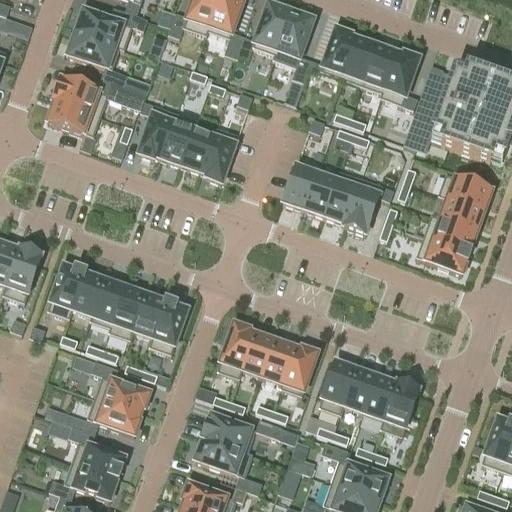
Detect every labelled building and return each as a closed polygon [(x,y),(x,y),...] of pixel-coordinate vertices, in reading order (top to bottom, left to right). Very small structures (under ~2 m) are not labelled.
[(106,0),(127,7),(123,18),(135,22),(142,0),(106,0)] [(174,20),(166,42),(178,46),(182,35),(204,43),(205,44),(206,39),(205,39),(219,0),(193,0),(185,23),(174,20)] [(219,0),(205,39),(206,39),(228,47),(222,62),(234,66),(242,44),(231,40),(244,2),(242,1),(242,0),(219,0)] [(0,8),(0,21),(4,23),(9,12),(0,8)] [(242,44),(234,66),(246,70),(251,55),(272,62),(273,63),(289,18),(280,15),(281,14),(269,9),(269,11),(266,10),(253,48),(242,44)] [(76,31),(73,39),(118,55),(118,56),(122,57),(131,34),(142,38),(146,26),(135,22),(123,18),(112,15),(108,26),(81,16),(81,19),(79,18),(75,30),(76,31)] [(272,62),(270,67),(272,67),(294,75),(290,86),(302,90),(306,79),(310,68),(299,64),(312,26),(309,26),(310,24),(298,20),(297,21),(289,18),(273,63),(272,62)] [(310,68),(306,79),(317,83),(319,79),(340,87),(354,45),(349,43),(350,41),(334,35),(321,72),(310,68)] [(69,47),(65,59),(66,60),(66,62),(103,75),(99,86),(111,91),(122,94),(126,83),(110,77),(118,56),(118,55),(73,39),(71,47),(69,47)] [(354,45),(340,87),(360,94),(375,52),(354,45)] [(375,52),(360,94),(379,100),(380,101),(395,60),(375,52)] [(379,100),(378,105),(379,105),(412,117),(416,105),(405,101),(418,65),(402,59),(401,62),(395,60),(380,101),(379,100)] [(401,151),(413,155),(441,77),(442,76),(430,72),(401,151)] [(190,76),(188,84),(203,89),(206,82),(190,76)] [(452,81),(429,146),(488,168),(491,159),(502,163),(507,148),(508,148),(511,136),(511,92),(465,76),(462,84),(452,81)] [(59,85),(51,107),(53,107),(99,123),(105,105),(139,117),(143,108),(145,102),(122,94),(111,91),(99,86),(95,98),(59,85)] [(209,89),(206,97),(221,102),(224,94),(209,89)] [(239,100),(235,112),(246,116),(250,104),(239,100)] [(49,114),(45,124),(47,125),(46,128),(92,144),(99,123),(53,107),(50,115),(49,114)] [(149,124),(137,161),(152,166),(153,164),(159,166),(175,120),(143,108),(139,117),(138,120),(149,124)] [(334,119),(331,127),(346,132),(349,124),(334,119)] [(175,120),(159,166),(179,173),(194,132),(195,132),(196,128),(175,120)] [(349,124),(346,132),(362,137),(365,129),(349,124)] [(311,126),(307,137),(318,141),(322,130),(311,126)] [(123,132),(118,147),(126,149),(131,135),(123,132)] [(194,132),(179,173),(200,180),(214,139),(213,139),(195,132),(194,132)] [(214,139),(200,180),(205,182),(204,185),(220,190),(238,142),(215,134),(213,139),(214,139)] [(337,135),(335,143),(350,148),(353,140),(337,135)] [(353,140),(350,148),(365,154),(368,146),(353,140)] [(295,168),(281,209),(303,217),(317,176),(295,168)] [(407,174),(401,190),(409,192),(414,177),(407,174)] [(317,176),(303,217),(323,224),(337,183),(336,183),(317,176)] [(337,183),(323,224),(342,231),(343,231),(360,186),(338,178),(336,183),(337,183)] [(444,180),(436,203),(445,206),(445,205),(482,218),(490,197),(444,180)] [(342,231),(341,233),(364,241),(377,205),(388,209),(392,197),(360,186),(343,231),(342,231)] [(401,190),(396,205),(404,207),(409,192),(401,190)] [(438,225),(438,226),(475,239),(482,218),(445,205),(445,206),(438,225)] [(388,214),(383,229),(391,232),(396,217),(388,214)] [(429,222),(422,243),(468,259),(469,258),(468,258),(475,239),(438,226),(438,225),(429,222)] [(383,229),(378,244),(385,247),(391,232),(383,229)] [(422,243),(414,264),(460,280),(464,269),(465,269),(468,259),(422,243)] [(0,249),(0,291),(4,292),(5,293),(18,256),(17,256),(0,249)] [(4,292),(0,302),(1,302),(23,310),(26,300),(39,264),(40,262),(18,254),(17,254),(17,256),(18,256),(5,293),(4,292)] [(49,308),(45,318),(67,325),(68,326),(71,316),(70,316),(83,279),(84,280),(84,279),(83,278),(73,275),(62,272),(49,308)] [(83,279),(70,316),(71,316),(89,323),(90,323),(103,286),(84,280),(83,279)] [(89,323),(88,328),(89,328),(108,335),(109,335),(124,294),(103,286),(90,323),(89,323)] [(108,335),(106,339),(107,340),(128,347),(129,347),(132,338),(131,338),(144,301),(124,294),(109,335),(108,335)] [(144,301),(131,338),(132,338),(150,344),(151,345),(164,308),(163,308),(144,301)] [(150,344),(147,354),(148,354),(169,362),(173,352),(186,316),(175,312),(175,311),(165,307),(164,307),(163,308),(164,308),(151,345),(150,344)] [(12,326),(8,337),(20,341),(24,330),(12,326)] [(218,369),(215,378),(237,386),(241,377),(240,376),(253,340),(247,338),(248,335),(232,330),(218,369)] [(32,332),(27,344),(39,349),(43,336),(32,332)] [(253,340),(240,376),(241,377),(260,384),(273,347),(253,340)] [(61,341),(58,349),(73,354),(76,347),(61,341)] [(273,347),(260,384),(279,391),(280,391),(293,354),(273,347)] [(87,350),(84,358),(99,363),(102,356),(87,350)] [(279,391),(278,395),(300,403),(302,399),(315,362),(315,359),(300,354),(299,356),(293,354),(280,391),(279,391)] [(102,356),(99,363),(114,369),(117,361),(102,356)] [(94,368),(90,379),(100,383),(93,404),(139,420),(141,415),(143,415),(148,400),(112,387),(116,376),(94,368)] [(320,405),(317,414),(338,422),(339,422),(342,413),(341,413),(354,376),(333,368),(320,405)] [(125,370),(123,378),(138,383),(140,376),(125,370)] [(140,376),(138,383),(153,389),(156,381),(140,376)] [(354,376),(341,413),(342,413),(362,420),(375,383),(354,376)] [(375,383),(362,420),(381,427),(382,427),(395,390),(394,390),(375,383)] [(381,427),(378,436),(379,436),(400,444),(403,435),(408,423),(413,410),(412,410),(417,396),(396,388),(395,388),(394,390),(395,390),(382,427),(381,427)] [(214,402),(211,409),(226,415),(229,407),(214,402)] [(93,404),(81,437),(93,441),(97,430),(133,442),(138,427),(137,427),(139,420),(93,404)] [(229,407),(226,415),(241,420),(244,412),(229,407)] [(254,418),(269,423),(271,416),(256,411),(254,418)] [(271,416),(269,423),(284,429),(287,421),(271,416)] [(200,443),(199,444),(201,445),(201,444),(246,460),(246,459),(254,437),(209,421),(206,429),(205,429),(200,443)] [(479,470),(501,478),(511,446),(511,429),(507,427),(507,428),(496,424),(492,435),(491,435),(487,448),(479,470)] [(258,426),(254,437),(276,446),(281,434),(258,426)] [(315,440),(330,445),(332,438),(317,432),(315,440)] [(71,433),(66,445),(77,449),(70,469),(116,486),(115,487),(116,487),(117,486),(120,476),(119,476),(123,464),(89,452),(93,441),(81,437),(71,433)] [(332,438),(330,445),(345,451),(348,443),(332,438)] [(197,452),(192,464),(194,465),(193,467),(208,472),(218,476),(237,482),(233,494),(246,498),(256,502),(260,490),(243,484),(250,461),(251,461),(246,459),(246,460),(201,444),(201,445),(198,452),(197,452)] [(511,446),(501,478),(511,481),(511,446)] [(323,449),(319,461),(337,467),(329,489),(378,507),(381,499),(383,499),(387,487),(386,486),(386,484),(342,468),(346,457),(323,449)] [(356,452),(353,460),(369,465),(371,458),(356,452)] [(371,458),(369,465),(384,471),(386,463),(371,458)] [(47,498),(58,502),(70,507),(70,506),(74,495),(83,499),(95,503),(108,507),(115,487),(116,486),(70,469),(62,490),(51,487),(47,498)] [(300,511),(376,511),(378,507),(329,489),(321,511),(303,505),(300,511)] [(186,490),(181,505),(183,506),(181,511),(232,511),(235,507),(241,510),(246,498),(233,494),(230,505),(186,490)] [(478,495),(475,503),(500,511),(505,511),(508,506),(478,495)] [(54,511),(84,511),(70,507),(58,502),(54,511)]
